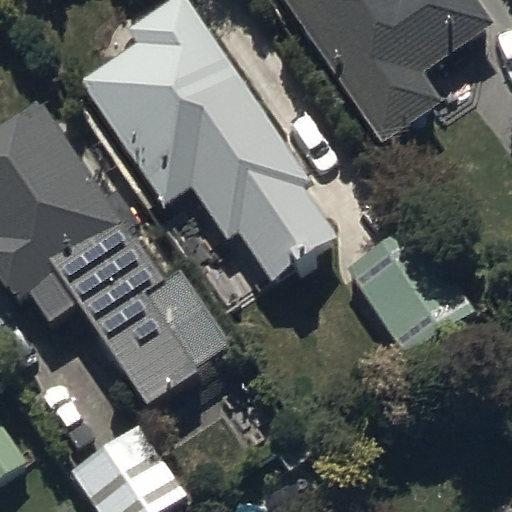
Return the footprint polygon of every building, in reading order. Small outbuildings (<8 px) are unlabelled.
[(136,43),(82,80),(165,199),(190,182),(228,238),(238,231),(275,285),(340,240),(305,188),(314,182),(187,0),(170,0),(127,30),(136,43)] [(278,0),(384,156),(403,143),(420,168),(440,155),(424,132),(446,116),(425,86),(496,37),(471,0),(278,0)] [(0,285),(18,314),(32,306),(54,339),(84,319),(151,423),(204,389),(151,306),(171,293),(136,238),(142,234),(122,203),(109,212),(47,115),(0,145),(0,285)] [(415,221),(343,265),(398,357),(471,312),(415,221)] [(0,422),(0,492),(32,472),(0,422)] [(93,511),(183,511),(192,507),(146,435),(74,482),(93,511)]
